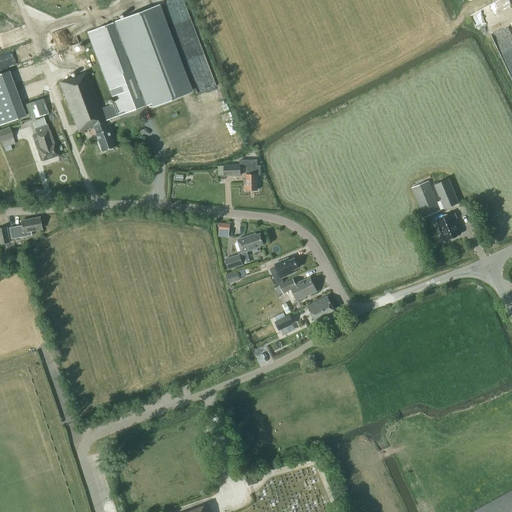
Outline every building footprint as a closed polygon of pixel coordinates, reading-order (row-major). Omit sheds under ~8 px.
[(88,32),(116,103),(101,108),(87,72),(60,82),(79,131),(93,126),(96,133),(95,133),(102,151),(114,147),(107,129),(106,129),(104,122),(106,121),(106,120),(151,103),(152,106),(190,92),(157,6),(88,32)] [(22,122),(49,113),(43,97),(17,105),(22,122)] [(39,150),(42,161),(58,155),(54,144),(50,130),(49,130),(47,124),(38,127),(34,128),(36,135),(33,136),(38,150),(39,150)] [(9,127),(0,130),(0,142),(2,141),(4,147),(15,143),(9,127)] [(240,160),(240,164),(224,165),(225,176),(241,175),(240,167),(246,167),(247,174),(246,174),(246,184),(247,184),(247,190),(257,190),(257,184),(258,183),(258,174),(261,174),(261,164),(257,164),(257,160),(240,160)] [(444,209),(459,203),(449,178),(434,184),(444,209)] [(424,217),(441,210),(428,181),(412,188),(424,217)] [(453,218),(457,217),(457,218),(455,213),(438,220),(440,226),(446,240),(460,234),(457,225),(457,224),(456,221),(455,221),(454,220),(453,218)] [(39,218),(21,221),(21,226),(14,227),(16,238),(31,235),(30,231),(41,229),(39,218)] [(0,228),(0,243),(9,242),(6,228),(0,228)] [(256,234),(238,239),(242,254),(239,255),(241,259),(249,257),(247,251),(260,247),(260,246),(263,244),(260,234),(256,235),(256,234)] [(241,259),(239,255),(226,259),(229,269),(243,264),(242,261),(241,259)] [(277,285),(283,282),(281,278),(294,272),(293,270),(298,267),(294,258),(289,261),(288,258),(275,264),(276,266),(270,269),(277,285)] [(241,280),(237,270),(226,274),(229,283),(241,280)] [(283,293),(292,289),(297,301),(317,291),(310,277),(296,284),(293,279),(280,286),(283,293)] [(280,286),(275,288),(278,295),(283,293),(280,286)] [(308,306),(317,325),(337,315),(327,296),(308,306)] [(291,312),(287,302),(282,304),(287,314),(291,312)] [(294,323),(290,314),(285,316),(283,313),(274,317),(276,321),(275,321),(279,331),(294,323)] [(247,480),(249,485),(258,483),(256,477),(247,480)] [(511,511),(511,490),(472,511),(511,511)]
